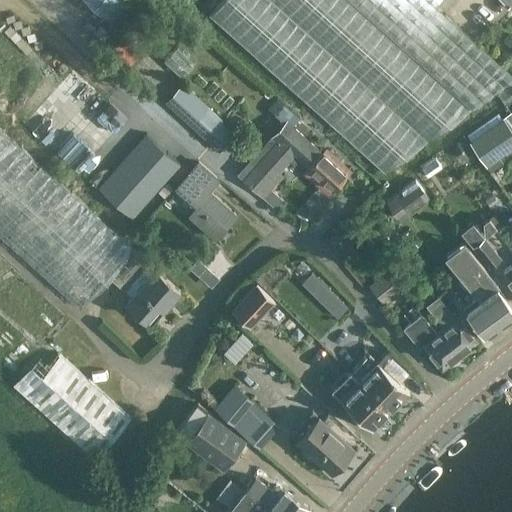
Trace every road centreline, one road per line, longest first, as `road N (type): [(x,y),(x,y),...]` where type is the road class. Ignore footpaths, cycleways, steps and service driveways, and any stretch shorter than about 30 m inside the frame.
road 1 (tertiary): [(357,511),(463,402),(511,365)]
road 2 (unknown): [(153,109),(299,236)]
